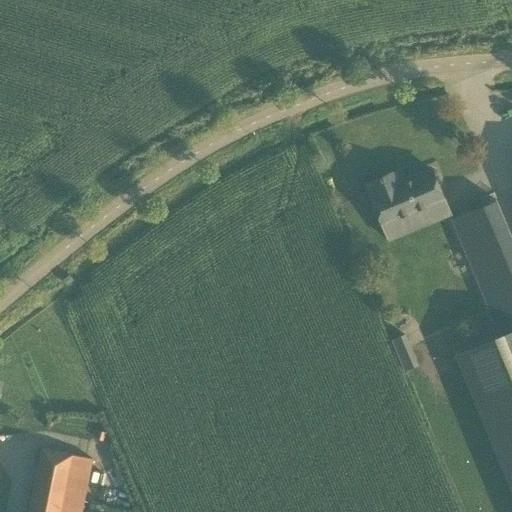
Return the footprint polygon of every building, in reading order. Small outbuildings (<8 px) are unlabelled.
[(450,215),(431,169),(402,182),(397,170),(366,184),(389,239),(450,215)] [(511,308),(511,304),(511,303),(511,237),(496,200),(451,219),(496,329),(511,322),(511,308)] [(511,494),(511,329),(454,354),(511,494)] [(391,340),(404,372),(419,365),(406,334),(391,340)] [(86,458),(42,449),(29,511),(80,511),(81,509),(75,508),(86,458)]
